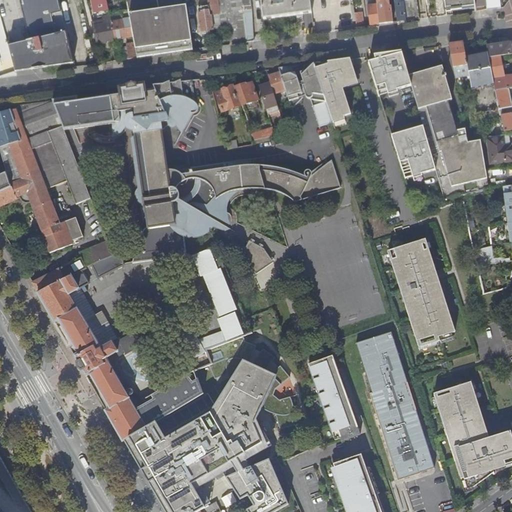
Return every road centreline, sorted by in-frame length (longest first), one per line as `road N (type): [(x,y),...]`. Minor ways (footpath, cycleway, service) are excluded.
road 1 (residential): [(0,89),(511,22)]
road 2 (secondary): [(112,511),(0,317)]
road 3 (secondary): [(0,359),(86,511)]
